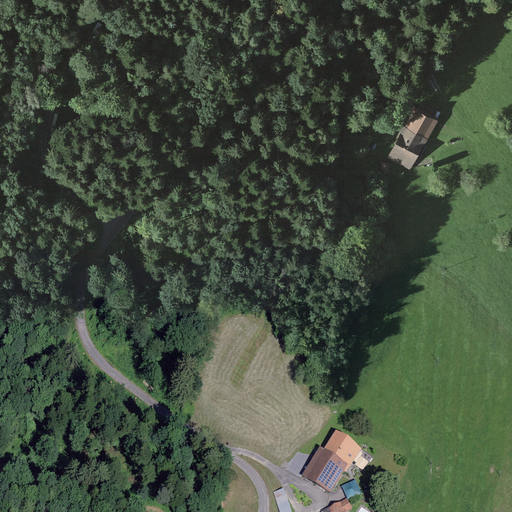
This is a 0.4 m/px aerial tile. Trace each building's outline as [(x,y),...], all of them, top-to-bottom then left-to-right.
[(391,153),(412,165),(437,119),(417,108),(391,153)] [(381,142),(368,135),(360,149),(373,157),(381,142)] [(390,162),(380,162),(380,172),(389,173),(390,162)] [(354,474),(366,455),(336,436),(324,454),(349,470),(354,474)] [(304,479),(331,497),(349,470),(324,454),(321,452),(304,479)] [(350,494),(362,489),(356,477),(345,482),(350,494)] [(347,501),(340,504),(343,511),(350,511),(352,511),(347,501)]
